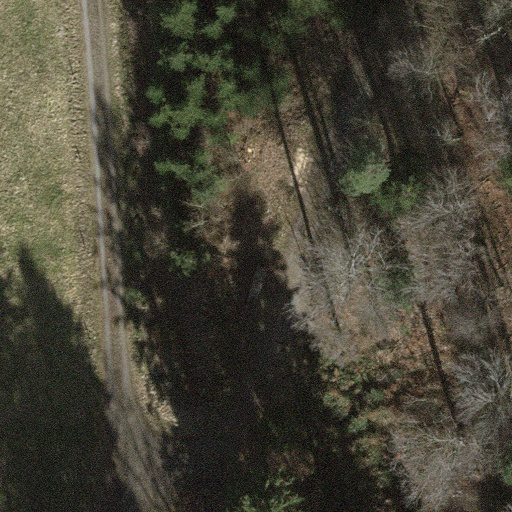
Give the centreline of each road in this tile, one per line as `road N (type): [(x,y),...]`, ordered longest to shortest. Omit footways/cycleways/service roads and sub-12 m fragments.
road 1 (track): [(122,501),(255,382),(330,158),(416,0)]
road 2 (track): [(98,0),(122,501)]
